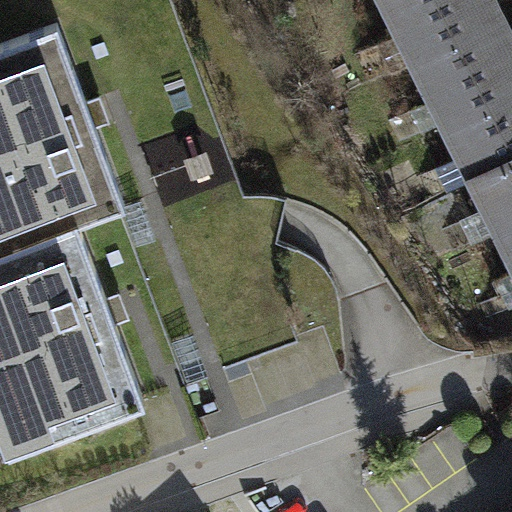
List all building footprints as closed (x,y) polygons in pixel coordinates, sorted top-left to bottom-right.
[(383,0),(413,60),(502,15),(494,0),(383,0)] [(446,126),(511,92),(511,35),(502,15),(413,60),(446,126)] [(57,22),(0,43),(0,246),(124,201),(57,22)] [(472,178),(511,157),(511,92),(446,126),(472,178)] [(497,230),(511,222),(511,157),(472,178),(497,230)] [(125,204),(124,201),(0,246),(0,425),(9,451),(145,401),(78,221),(125,204)] [(511,222),(497,230),(511,258),(511,222)]
